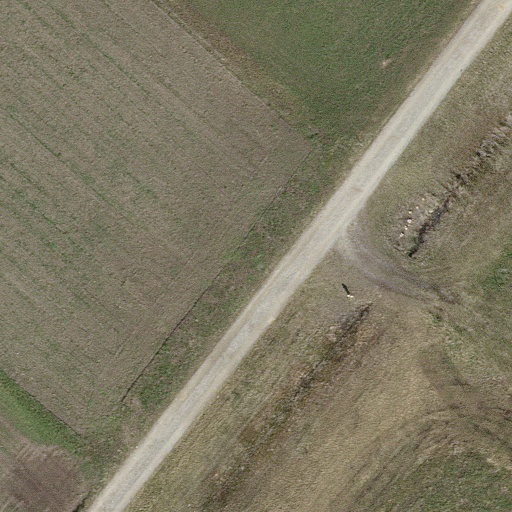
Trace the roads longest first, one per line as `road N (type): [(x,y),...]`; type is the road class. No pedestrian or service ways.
road 1 (track): [(111,511),(511,0)]
road 2 (track): [(330,236),(511,350)]
